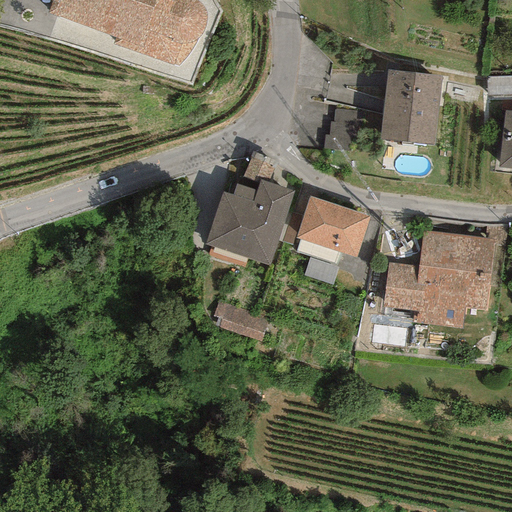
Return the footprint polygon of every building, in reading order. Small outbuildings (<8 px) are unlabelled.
[(50,0),(52,1),(47,13),(115,37),(112,44),(177,66),(183,59),(191,47),(196,39),(200,36),(203,32),(204,24),(206,13),(199,4),(194,0),(50,0)] [(441,76),(387,70),(380,138),(434,143),(441,76)] [(511,76),(487,77),(487,98),(511,97),(511,76)] [(349,129),(355,113),(338,107),(326,141),(346,148),(352,130),(349,129)] [(511,168),(511,111),(505,110),(498,167),(511,168)] [(276,162),(252,152),(241,176),(258,183),(259,180),(268,182),(276,162)] [(294,191),(268,182),(259,180),(258,183),(255,191),(236,185),(232,196),(222,192),(204,245),(268,267),(294,191)] [(369,216),(309,197),(296,238),(356,257),(369,216)] [(494,240),(422,231),(418,266),(387,262),(382,307),(413,311),(412,322),(461,328),(464,309),(485,311),(494,240)] [(268,318),(219,302),(214,317),(221,319),(218,330),(260,343),(268,318)]
